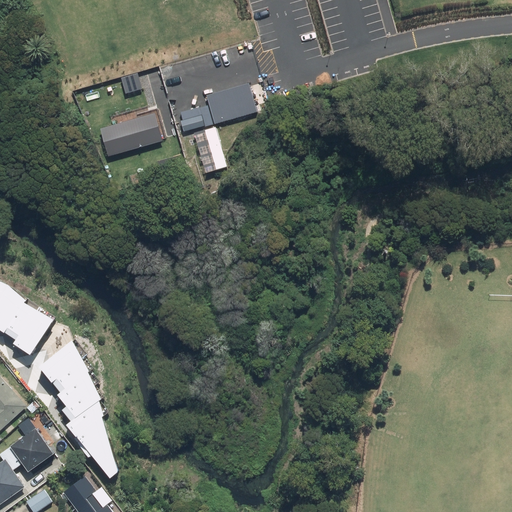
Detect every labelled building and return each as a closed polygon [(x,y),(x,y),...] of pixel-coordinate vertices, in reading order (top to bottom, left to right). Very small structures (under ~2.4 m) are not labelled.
[(121,0),(126,18),(153,10),(150,0),(121,0)] [(244,18),(238,0),(212,0),(200,3),(208,29),(244,18)] [(238,0),(244,18),(278,9),(275,0),(238,0)] [(208,29),(200,3),(165,14),(172,39),(208,29)] [(153,10),(126,18),(138,57),(165,49),(153,10)] [(102,136),(109,161),(165,148),(159,122),(102,136)] [(27,299),(6,284),(0,298),(0,330),(4,333),(5,332),(15,340),(13,343),(30,355),(54,320),(24,303),(27,299)] [(72,341),(39,368),(51,382),(61,392),(57,394),(65,406),(60,410),(70,421),(101,398),(72,341)] [(0,432),(29,406),(0,373),(0,432)] [(103,416),(99,402),(66,425),(110,479),(118,472),(102,418),(103,416)] [(40,428),(14,446),(32,472),(58,454),(40,428)] [(0,504),(27,486),(8,459),(0,464),(0,504)] [(96,491),(86,477),(64,492),(78,511),(113,511),(108,505),(112,501),(102,487),(96,491)] [(28,502),(35,511),(39,511),(54,503),(46,490),(28,502)]
